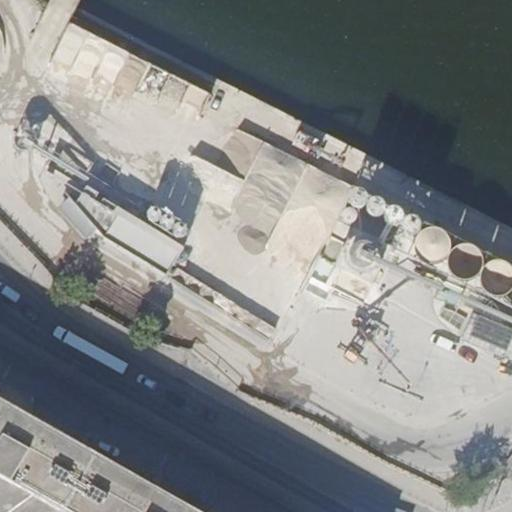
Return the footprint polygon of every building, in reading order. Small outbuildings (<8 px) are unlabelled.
[(69,216),(106,238),(119,216),(123,210),(86,188),(69,216)] [(119,216),(106,238),(171,269),(179,244),(119,216)] [(511,262),(433,228),(422,253),(437,259),(430,277),(480,299),(482,294),(511,306),(511,262)] [(469,347),(511,345),(511,319),(468,321),(469,347)] [(196,511),(0,401),(0,476),(63,511),(196,511)] [(61,511),(0,477),(0,511),(61,511)]
